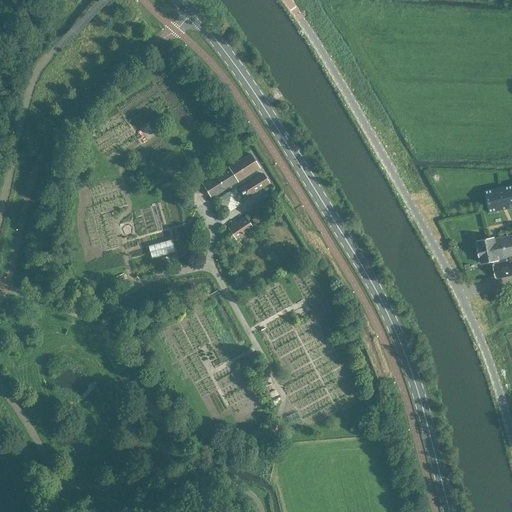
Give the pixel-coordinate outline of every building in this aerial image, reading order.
[(239,181),(260,168),(250,154),(229,167),(230,167),(204,184),(212,198),(238,181),(239,181)] [(245,198),(269,183),(263,174),(239,189),(245,198)] [(499,188),(485,191),(490,213),(503,210),(505,210),(506,209),(511,208),(511,185),(501,188),(499,188)] [(230,192),(217,201),(227,214),(240,206),(230,192)] [(253,229),(245,217),(229,228),(237,240),(253,229)] [(511,235),(497,238),(495,239),(495,237),(488,238),(486,239),(476,241),(481,264),(493,262),(493,264),(496,279),(511,276),(511,235)] [(175,253),(172,240),(148,246),(152,259),(175,253)] [(232,257),(227,249),(221,252),(227,261),(232,257)]
